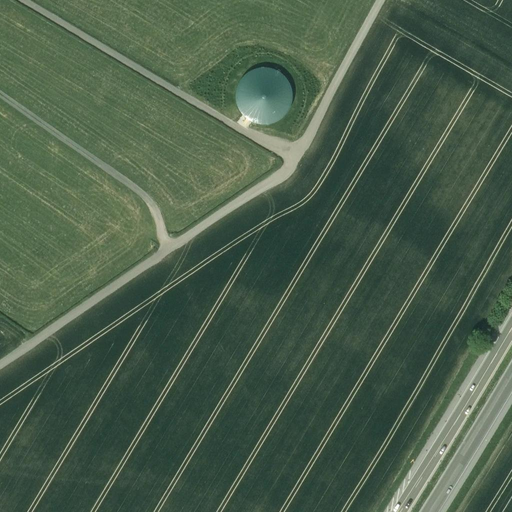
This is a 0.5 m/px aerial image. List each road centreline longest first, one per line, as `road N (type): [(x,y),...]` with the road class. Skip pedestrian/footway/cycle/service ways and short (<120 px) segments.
road 1 (track): [(0,369),(291,172),(383,0)]
road 2 (track): [(297,158),(30,0)]
road 3 (track): [(172,248),(158,205),(0,95)]
road 4 (motorway): [(511,319),(397,511)]
road 5 (motorway): [(432,511),(511,377)]
